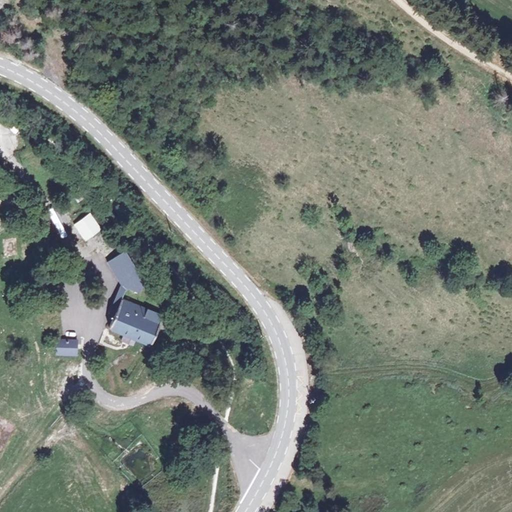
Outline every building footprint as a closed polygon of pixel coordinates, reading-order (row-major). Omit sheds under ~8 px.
[(76,190),(65,197),(73,207),(84,201),(76,190)] [(73,223),(84,240),(102,230),(91,212),(73,223)] [(16,238),(4,238),(4,254),(16,254),(16,238)] [(107,261),(107,263),(108,263),(110,266),(125,256),(122,252),(107,261)] [(108,263),(107,263),(120,282),(126,291),(138,295),(143,281),(125,256),(110,266),(108,263)] [(126,291),(120,282),(106,314),(113,318),(121,303),(126,291)] [(121,303),(113,318),(108,331),(123,337),(120,342),(133,348),(135,342),(151,349),(159,332),(165,335),(169,323),(121,303)] [(57,345),(57,364),(79,363),(80,345),(57,345)] [(308,395),(314,397),(316,392),(317,388),(311,386),(308,395)]
